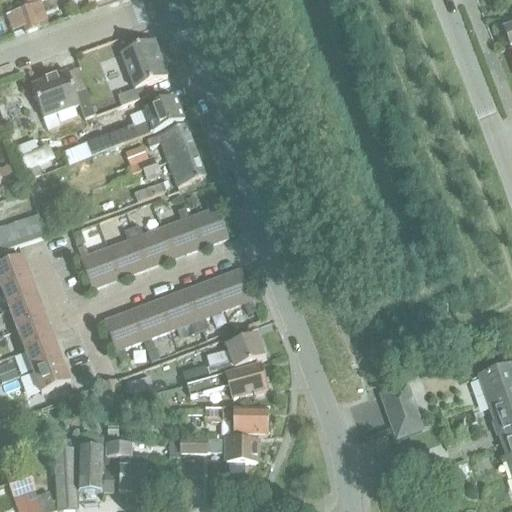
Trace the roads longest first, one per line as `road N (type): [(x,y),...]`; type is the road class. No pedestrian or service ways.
road 1 (residential): [(350,511),(328,411),(262,247)]
road 2 (residential): [(262,247),(167,5)]
road 3 (residential): [(262,247),(82,317)]
road 4 (secondary): [(508,171),(443,0)]
road 5 (residential): [(0,66),(167,5)]
